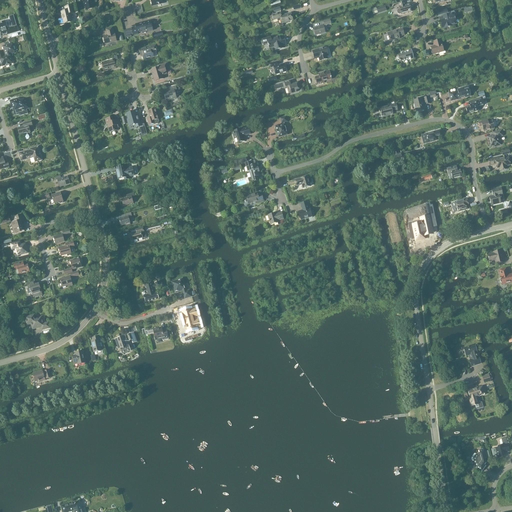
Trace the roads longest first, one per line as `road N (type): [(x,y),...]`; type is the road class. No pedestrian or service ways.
road 1 (residential): [(488,231),(470,141),(444,119),(355,139),(273,172)]
road 2 (residential): [(428,389),(419,275),(441,247),(488,231)]
road 3 (residential): [(447,511),(428,389)]
